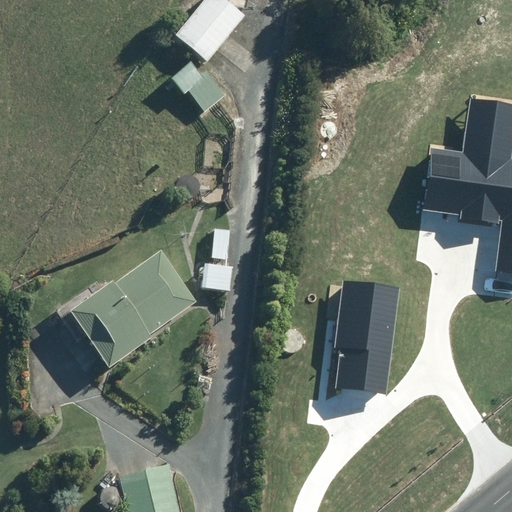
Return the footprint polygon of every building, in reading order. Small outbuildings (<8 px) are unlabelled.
[(236,16),(216,0),(195,0),(165,37),(198,63),(236,16)] [(217,97),(196,72),(177,89),(198,113),(217,97)] [(222,141),(202,139),(200,168),(220,169),(222,141)] [(222,179),(191,177),(189,202),(220,204),(222,179)] [(233,232),(208,230),(206,261),(232,263),(233,232)] [(99,282),(55,313),(97,371),(140,340),(138,337),(188,302),(150,249),(101,285),(99,282)] [(171,511),(160,465),(110,478),(119,511),(171,511)]
